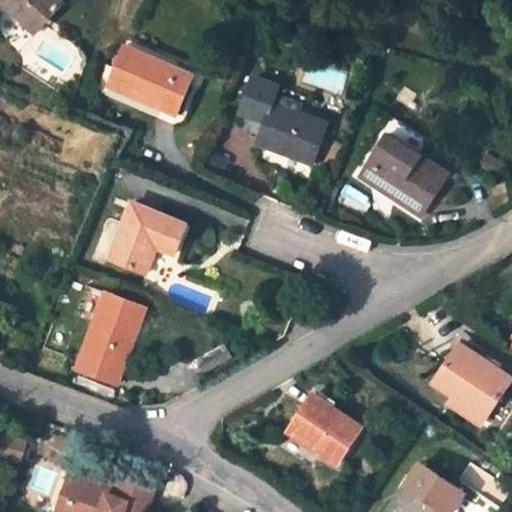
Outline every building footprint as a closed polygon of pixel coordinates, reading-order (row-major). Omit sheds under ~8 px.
[(0,0),(0,3),(32,34),(62,4),(58,1),(57,0),(0,0)] [(174,64),(128,44),(125,51),(172,70),(174,64)] [(108,89),(174,115),(191,78),(172,70),(125,51),(108,89)] [(265,126),(257,146),(309,166),(325,124),(299,113),(273,103),(276,96),(262,91),(251,119),(265,126)] [(299,113),(302,107),(276,96),(273,103),(299,113)] [(384,137),(358,178),(419,218),(446,176),(416,157),(426,141),(387,118),(378,133),(384,137)] [(130,205),(107,259),(143,274),(154,249),(170,256),(182,227),(130,205)] [(76,368),(84,371),(114,382),(142,312),(103,297),(76,368)] [(434,386),(453,400),(481,419),(508,381),(460,349),(434,386)] [(108,396),(114,382),(84,371),(78,383),(108,396)] [(312,397),(287,434),(334,465),(359,429),(312,397)] [(476,427),(481,419),(453,400),(447,407),(476,427)] [(0,458),(19,465),(23,449),(0,442),(0,458)] [(54,511),(64,511),(75,485),(110,498),(117,481),(72,464),(54,511)] [(418,467),(388,511),(435,511),(437,509),(442,511),(450,511),(462,497),(418,467)] [(144,511),(151,494),(117,481),(110,498),(75,485),(64,511),(144,511)]
